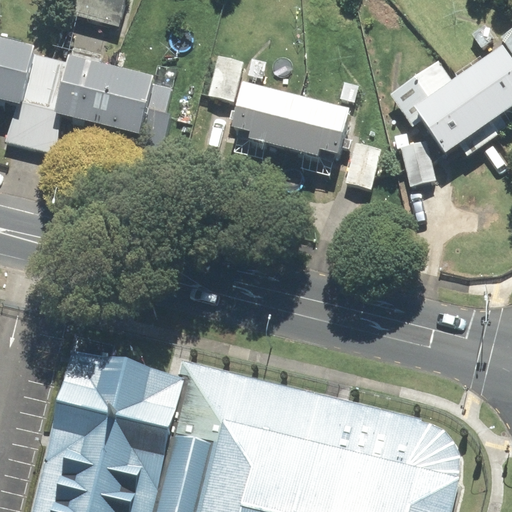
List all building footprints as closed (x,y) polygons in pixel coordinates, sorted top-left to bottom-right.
[(127,0),(75,0),(70,19),(119,31),(127,0)] [(511,33),(499,43),(511,62),(511,33)] [(0,110),(20,115),(33,60),(0,52),(0,110)] [(439,68),(392,100),(414,132),(419,129),(444,165),(511,117),(511,74),(501,59),(455,90),(439,68)] [(233,106),(243,66),(218,60),(209,100),(233,106)] [(152,88),(66,69),(53,127),(139,147),(136,156),(160,162),(170,122),(166,122),(172,94),(152,90),(152,88)] [(348,124),(242,98),(230,143),(249,147),(247,153),(317,171),(319,164),(337,169),(348,124)] [(23,111),(3,148),(53,159),(50,117),(23,111)] [(424,147),(398,154),(408,193),(434,187),(424,147)] [(346,188),(370,194),(380,154),(356,148),(346,188)] [(34,511),(152,511),(184,384),(72,357),(34,511)] [(433,426),(188,366),(184,384),(152,511),(458,511),(465,487),(463,467),(456,449),(449,439),(433,426)]
